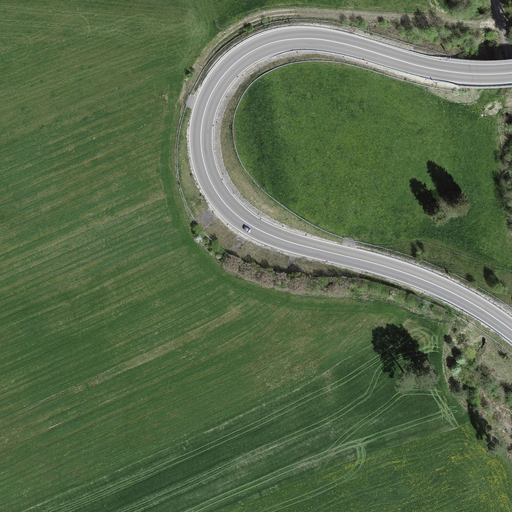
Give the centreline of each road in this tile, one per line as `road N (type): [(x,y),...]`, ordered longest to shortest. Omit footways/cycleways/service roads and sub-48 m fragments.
road 1 (trunk): [(511,72),(442,70),(334,41),(281,40),(227,70),(205,107),(200,137),(210,181),(247,223),(419,277),(511,329)]
road 2 (track): [(205,107),(184,94),(203,55),(258,16),(294,11),(504,26)]
